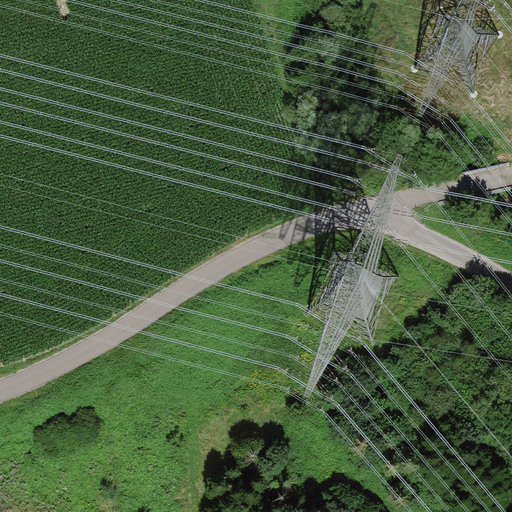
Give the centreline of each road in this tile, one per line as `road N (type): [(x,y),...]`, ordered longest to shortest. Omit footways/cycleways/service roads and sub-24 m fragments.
road 1 (track): [(0,390),(62,367),(217,270),(311,226),(511,175)]
road 2 (track): [(371,211),(511,288)]
